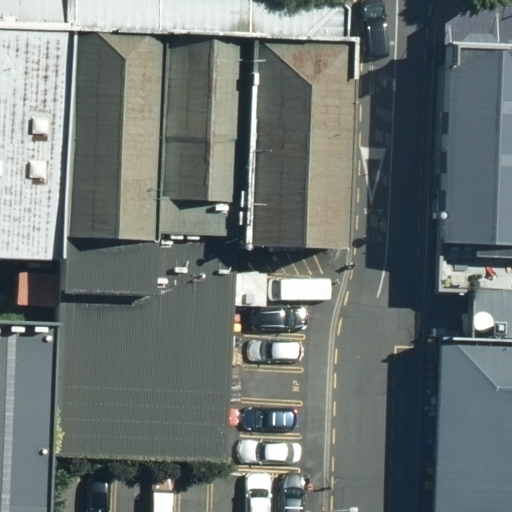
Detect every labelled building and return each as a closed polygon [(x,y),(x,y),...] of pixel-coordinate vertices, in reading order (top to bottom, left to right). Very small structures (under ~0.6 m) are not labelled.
[(72,0),(0,0),(0,40),(71,42),(72,0)] [(336,5),(169,0),(72,0),(71,42),(167,44),(251,46),(335,49),(346,49),(347,17),(336,5)] [(446,31),(445,58),(511,60),(511,12),(479,12),(446,31)] [(71,42),(0,40),(0,272),(60,274),(62,246),(71,42)] [(167,44),(71,42),(62,246),(157,249),(167,44)] [(251,46),(167,44),(157,249),(245,251),(251,46)] [(329,265),(335,49),(251,46),(245,251),(245,262),(329,265)] [(351,57),(346,49),(335,49),(329,265),(346,264),(351,57)] [(511,60),(445,58),(440,251),(511,253),(511,60)] [(226,472),(237,272),(238,254),(157,253),(157,249),(62,246),(60,274),(53,329),(53,335),(48,463),(60,464),(226,472)] [(511,253),(440,251),(439,344),(511,345),(511,253)] [(0,326),(0,511),(46,511),(48,463),(53,335),(53,329),(0,326)] [(511,511),(511,355),(439,353),(433,511),(511,511)]
